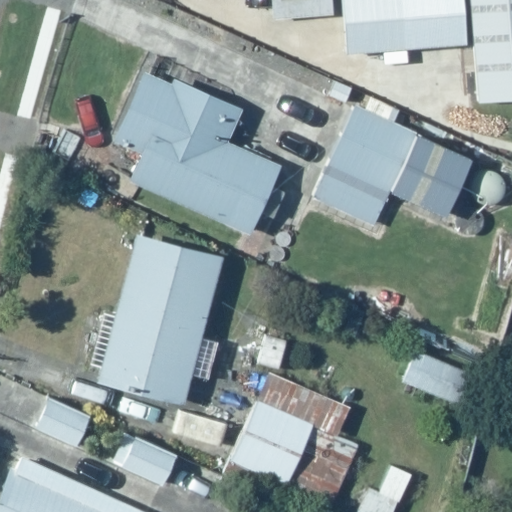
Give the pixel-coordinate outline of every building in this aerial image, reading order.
[(279,0),(280,13),(333,10),(332,0),(279,0)] [(462,0),(340,0),(345,52),(465,42),(462,0)] [(511,0),(469,0),(476,98),(511,95),(511,0)] [(237,103),(146,66),(116,141),(132,147),(119,179),(250,232),(277,163),(222,141),(237,103)] [(345,105),(354,108),(316,200),(374,224),(388,190),(443,212),(470,147),(398,118),(403,105),(353,84),(345,105)] [(222,249),(136,224),(93,371),(182,397),(188,377),(205,381),(218,337),(198,331),(222,249)] [(411,345),(398,379),(462,404),(475,370),(411,345)] [(350,403),(269,366),(228,458),(331,505),(359,443),(337,433),(350,403)] [(48,390),(32,421),(81,445),(97,414),(48,390)] [(185,411),(177,436),(225,451),(233,425),(185,411)] [(123,427),(109,458),(160,482),(174,451),(123,427)] [(147,511),(10,449),(0,471),(0,511),(147,511)] [(360,478),(343,510),(346,511),(392,511),(414,469),(387,456),(372,484),(360,478)]
